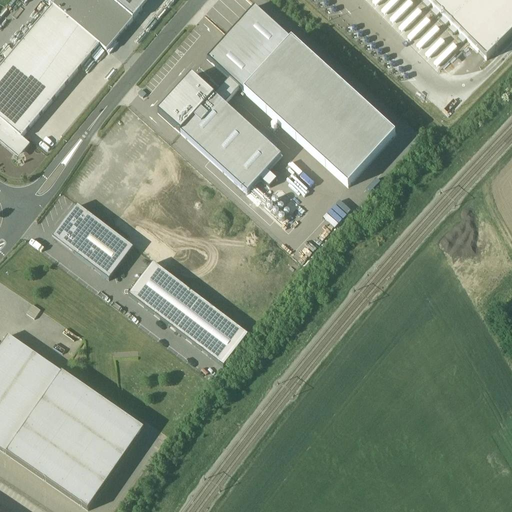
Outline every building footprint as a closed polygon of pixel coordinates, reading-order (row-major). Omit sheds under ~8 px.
[(0,141),(17,156),(27,144),(26,143),(22,139),(25,136),(100,47),(107,53),(134,21),(133,21),(108,0),(58,0),(53,7),(0,69),(0,141)] [(108,0),(133,21),(150,0),(108,0)] [(414,0),(375,0),(374,2),(396,24),(409,10),(410,10),(417,3),(414,0)] [(511,0),(425,0),(487,62),(511,36),(511,0)] [(172,98),(158,114),(247,196),(282,158),(225,106),(240,90),(348,189),(396,136),(255,8),(207,60),(229,80),(214,97),(192,76),(178,92),(172,98)] [(135,251),(78,209),(54,241),(110,284),(135,251)] [(205,355),(223,369),(224,369),(248,337),(229,322),(210,308),(191,294),(172,279),(153,265),(129,297),(148,311),(167,326),(186,340),(205,355)] [(0,450),(88,511),(144,431),(9,337),(0,349),(0,450)]
